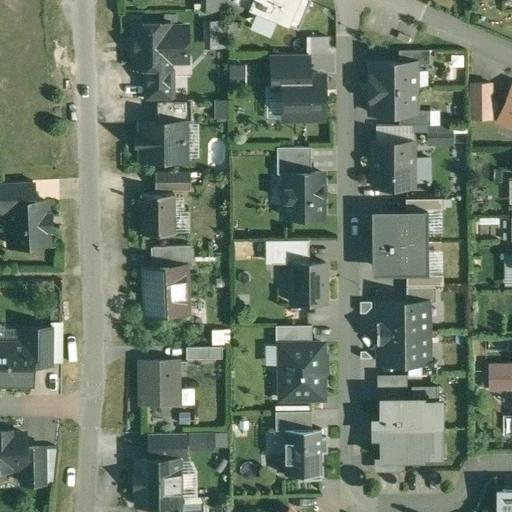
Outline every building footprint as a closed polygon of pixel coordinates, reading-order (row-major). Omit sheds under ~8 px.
[(227,0),(205,0),(206,11),(228,11),(227,0)] [(234,0),(233,2),(248,8),(251,0),(234,0)] [(299,0),(251,0),(248,8),(289,26),(299,0)] [(299,0),(289,26),(299,30),(311,0),(299,0)] [(170,24),(134,24),(134,39),(134,52),(134,68),(147,68),(147,74),(170,74),(170,58),(174,54),(188,54),(188,27),(170,27),(170,24)] [(420,50),(399,50),(399,62),(416,62),(416,64),(420,64),(420,50)] [(430,50),(420,50),(420,64),(430,64),(430,50)] [(308,54),(272,54),(273,87),(284,86),(283,76),(308,75),(308,54)] [(399,62),(370,62),(371,88),(416,88),(416,64),(416,62),(399,62)] [(234,84),(249,84),(249,63),(234,63),(234,84)] [(170,74),(147,74),(147,100),(156,100),(173,100),(173,74),(170,74)] [(308,75),(283,76),(284,86),(284,119),(324,118),(323,92),(324,92),(324,91),(323,91),(323,75),(308,75)] [(490,83),(472,83),(473,119),(491,119),(490,83)] [(511,86),(498,120),(511,125),(511,86)] [(416,88),(371,88),(371,114),(399,113),(416,113),(416,111),(416,88)] [(217,100),(220,119),(233,117),(229,97),(217,100)] [(173,100),(156,100),(156,123),(186,123),(185,124),(192,124),(192,99),(173,100)] [(416,113),(399,113),(399,125),(420,125),(420,111),(416,111),(416,113)] [(430,111),(420,111),(420,125),(430,125),(430,111)] [(156,123),(141,123),(142,134),(138,134),(137,137),(140,136),(140,145),(138,145),(138,148),(142,148),(142,159),(186,159),(185,124),(186,123),(156,123)] [(413,126),(376,126),(377,142),(401,142),(413,142),(413,126)] [(452,131),(428,131),(428,143),(452,143),(452,131)] [(377,142),(373,142),(373,155),(401,155),(401,142),(377,142)] [(401,155),(373,155),(373,187),(413,187),(413,142),(401,142),(401,155)] [(311,147),(277,147),(277,174),(285,174),(285,173),(311,173),(311,147)] [(191,172),(155,173),(155,189),(191,189),(191,172)] [(311,173),(285,173),(285,174),(285,217),(323,217),(323,198),(325,196),(325,186),(323,184),(323,173),(311,173)] [(33,181),(0,183),(0,204),(8,204),(8,202),(34,201),(33,181)] [(175,194),(141,195),(141,235),(175,234),(175,194)] [(34,201),(8,202),(8,204),(10,245),(48,244),(47,230),(50,230),(50,215),(47,215),(46,201),(34,201)] [(438,210),(382,211),(383,272),(439,271),(438,210)] [(290,262),(308,262),(307,239),(272,240),(272,262),(290,262)] [(189,246),(153,248),(154,268),(184,266),(184,267),(189,267),(191,267),(191,265),(190,265),(189,246)] [(308,262),(290,262),(291,303),(325,302),(324,261),(308,262)] [(154,268),(148,268),(147,268),(145,268),(146,269),(148,312),(148,314),(150,314),(184,312),(186,312),(186,310),(184,267),(184,266),(154,268)] [(436,286),(406,286),(407,302),(428,302),(428,303),(436,303),(436,286)] [(371,302),(360,302),(361,314),(366,313),(371,308),(371,302)] [(407,302),(378,302),(379,321),(376,321),(377,344),(379,344),(379,363),(407,363),(429,362),(429,361),(428,303),(428,302),(407,302)] [(311,324),(275,325),(275,345),(279,345),(279,343),(311,343),(311,324)] [(51,328),(24,327),(24,344),(32,344),(32,364),(50,364),(51,328)] [(24,344),(0,343),(0,383),(32,384),(32,364),(32,344),(24,344)] [(311,343),(279,343),(279,345),(279,398),(323,398),(322,372),(325,372),(325,362),(322,362),(322,343),(311,343)] [(227,357),(227,345),(190,344),(190,357),(227,357)] [(178,361),(140,361),(141,404),(179,404),(178,361)] [(429,362),(407,363),(407,375),(437,374),(437,361),(429,361),(429,362)] [(511,368),(490,369),(490,389),(502,389),(511,388),(511,368)] [(446,386),(380,387),(380,410),(372,410),(372,432),(380,432),(381,453),(447,452),(446,386)] [(311,411),(275,412),(276,431),(284,431),(284,429),(312,429),(311,411)] [(9,430),(0,429),(0,470),(3,470),(5,469),(8,467),(22,467),(22,459),(24,459),(24,447),(24,433),(9,433),(9,430)] [(312,429),(284,429),(284,431),(285,475),(303,475),(303,481),(322,481),(322,453),(324,453),(324,452),(323,439),(324,439),(324,438),(321,438),(321,429),(312,429)] [(185,433),(150,434),(150,460),(179,459),(186,459),(185,433)] [(214,434),(190,434),(190,448),(214,448),(214,434)] [(42,447),(24,447),(24,459),(22,459),(22,467),(22,483),(42,483),(42,447)] [(150,460),(137,460),(137,475),(134,475),(134,490),(137,490),(138,506),(179,505),(179,459),(150,460)] [(511,511),(511,493),(501,493),(500,511),(511,511)]
